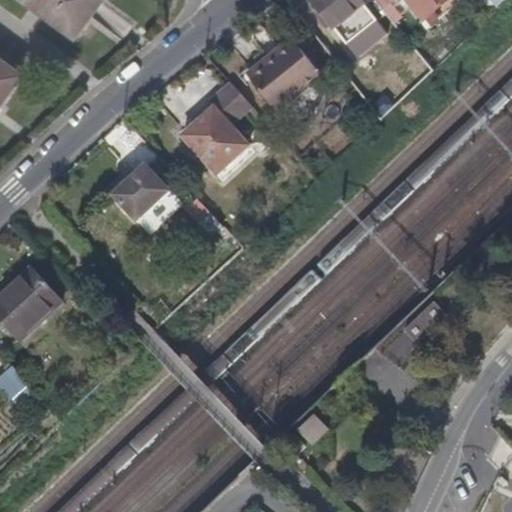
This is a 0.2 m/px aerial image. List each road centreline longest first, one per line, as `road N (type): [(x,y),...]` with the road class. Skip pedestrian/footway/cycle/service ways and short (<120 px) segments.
road 1 (residential): [(238,0),(0,208)]
road 2 (residential): [(417,511),(471,402),(511,350)]
